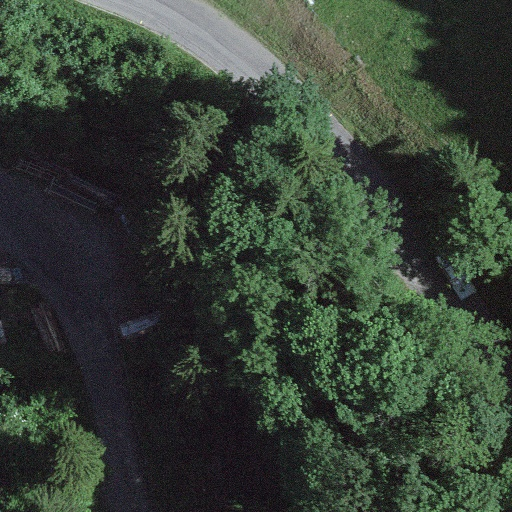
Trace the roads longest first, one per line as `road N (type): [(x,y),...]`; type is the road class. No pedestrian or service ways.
road 1 (tertiary): [(134,0),(212,39),(287,117),(429,298),(511,454)]
road 2 (tertiary): [(121,511),(60,290),(0,213)]
